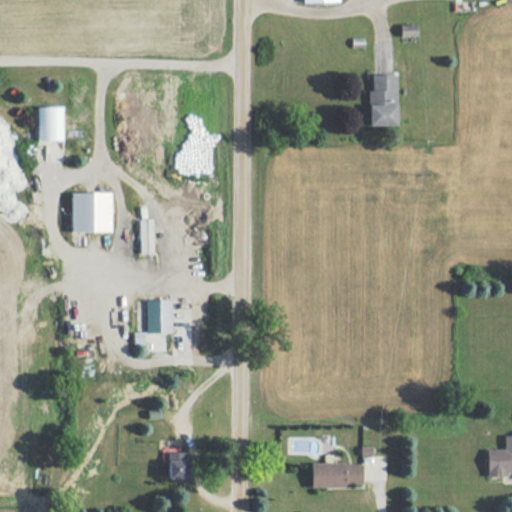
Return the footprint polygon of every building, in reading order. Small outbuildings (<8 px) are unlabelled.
[(415,23),(399,24),(400,37),(416,36),(415,23)] [(395,125),(394,74),(369,75),(370,90),(366,90),(366,126),(395,125)] [(36,107),(36,141),(62,140),(61,106),(36,107)] [(109,231),(109,192),(69,192),(69,231),(109,231)] [(170,332),(170,299),(145,300),(145,333),(170,332)] [(143,332),(132,332),(132,343),(143,343),(143,332)] [(486,476),(507,475),(507,472),(511,471),(511,434),(502,435),(503,448),(485,449),(486,476)] [(185,477),(185,452),(166,452),(166,478),(185,477)] [(310,486),(361,486),(360,463),(310,463),(310,486)]
